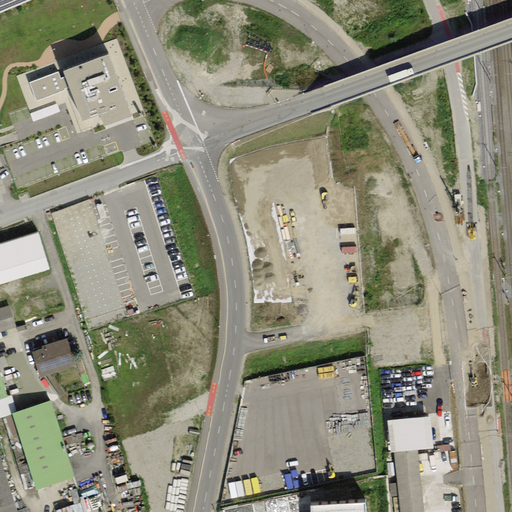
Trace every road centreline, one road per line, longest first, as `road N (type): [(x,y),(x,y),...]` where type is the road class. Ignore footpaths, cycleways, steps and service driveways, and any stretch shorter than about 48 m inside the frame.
road 1 (unclassified): [(474,511),(456,344),(428,192),(377,96),(339,48),(290,7),(267,0)]
road 2 (unclassified): [(202,511),(235,346),(237,277),(194,144)]
road 3 (unclassified): [(194,144),(511,27)]
road 4 (unclassified): [(0,215),(194,144)]
road 5 (unclassified): [(133,5),(194,144)]
road 6 (unknown): [(104,511),(102,482),(66,409),(44,387)]
